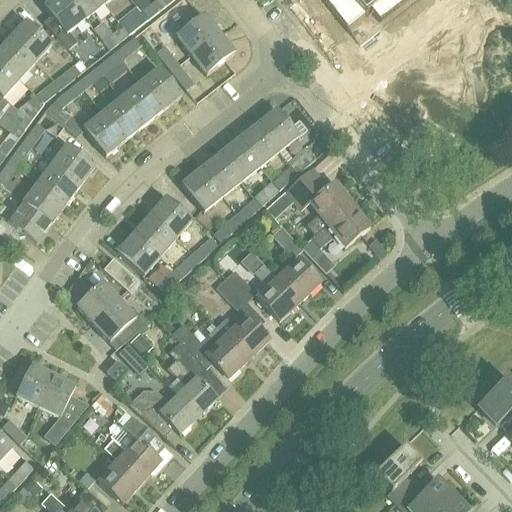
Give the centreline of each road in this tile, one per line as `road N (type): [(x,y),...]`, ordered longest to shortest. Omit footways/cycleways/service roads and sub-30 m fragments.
road 1 (residential): [(0,350),(115,188),(153,152),(277,68),(282,56),(240,0)]
road 2 (residential): [(173,511),(386,278),(427,244)]
road 3 (tertiary): [(246,511),(411,338),(511,263)]
road 4 (residential): [(427,244),(312,94)]
